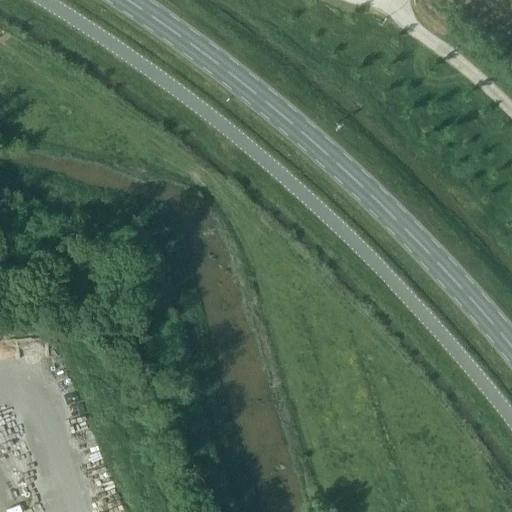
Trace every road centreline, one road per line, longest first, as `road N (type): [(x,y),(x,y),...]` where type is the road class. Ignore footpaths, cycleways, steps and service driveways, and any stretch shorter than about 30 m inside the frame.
road 1 (primary): [(511,345),(307,134),(129,0)]
road 2 (unknown): [(91,511),(46,383),(0,375)]
road 3 (unclassified): [(388,0),(511,109)]
